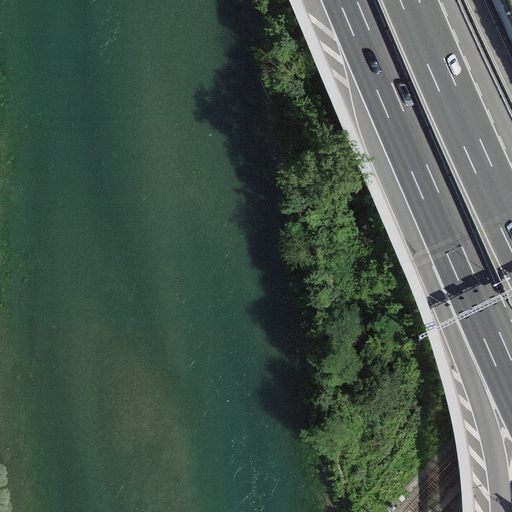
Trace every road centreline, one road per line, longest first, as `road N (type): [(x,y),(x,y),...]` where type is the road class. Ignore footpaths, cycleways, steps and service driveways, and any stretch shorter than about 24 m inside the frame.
road 1 (motorway): [(349,0),(511,376)]
road 2 (motorway): [(511,230),(410,0)]
